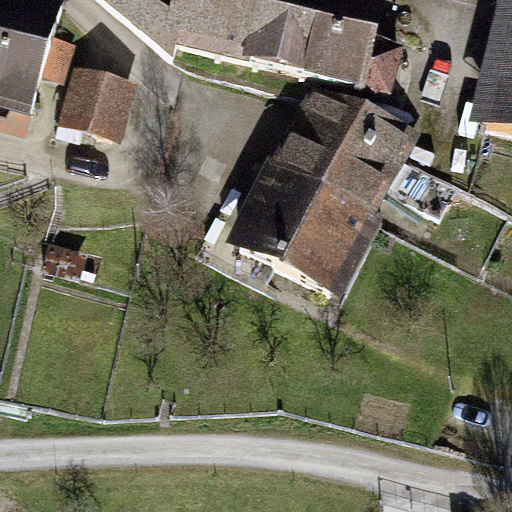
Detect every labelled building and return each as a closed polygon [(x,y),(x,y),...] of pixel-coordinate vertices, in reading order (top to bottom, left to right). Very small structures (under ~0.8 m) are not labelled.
[(0,0),(0,110),(36,120),(47,82),(64,87),(74,50),(57,46),(66,15),(11,0),(0,0)] [(372,48),(384,0),(187,0),(187,3),(182,0),(99,0),(177,68),(180,51),(391,102),(400,60),(372,48)] [(511,41),(489,137),(511,141),(511,41)] [(130,92),(88,79),(72,132),(114,145),(130,92)] [(244,254),(332,299),(412,135),(323,99),(244,254)] [(405,206),(441,224),(456,194),(420,176),(405,206)] [(53,251),(46,271),(72,280),(79,260),(53,251)]
